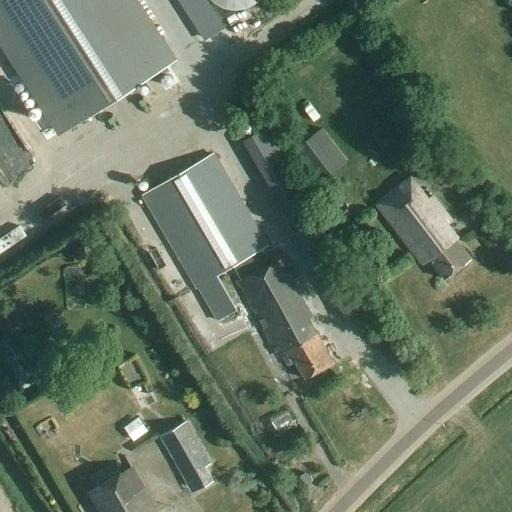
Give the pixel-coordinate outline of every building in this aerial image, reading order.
[(172,62),(131,0),(0,0),(0,43),(59,135),(172,62)] [(208,0),(210,2),(212,4),(214,6),(217,7),(220,9),(223,10),(226,11),(229,12),(232,12),(235,12),(238,12),(241,12),(244,11),(247,10),(250,9),(252,7),(255,6),(257,4),(260,2),(261,0),(208,0)] [(195,109),(161,130),(169,144),(204,124),(195,109)] [(0,150),(7,159),(19,149),(0,123),(0,150)] [(245,141),(349,319),(367,308),(263,130),(245,141)] [(319,183),(337,170),(312,137),(311,137),(306,131),(296,138),(302,145),(294,151),(319,183)] [(211,155),(143,195),(218,322),(236,312),(216,278),(233,268),(240,281),(239,282),(278,357),(281,356),(283,359),(288,356),(292,364),(295,362),(305,380),(333,366),(309,320),(314,317),(283,259),(266,268),(258,253),(266,249),(211,155)] [(427,202),(410,180),(376,205),(422,266),(429,260),(444,280),(470,261),(455,241),(457,239),(444,222),(449,219),(433,198),(427,202)] [(123,429),(133,443),(148,432),(138,418),(123,429)] [(185,423),(160,437),(184,480),(189,477),(196,491),(212,482),(204,468),(209,466),(185,423)] [(156,511),(130,468),(89,493),(100,511),(156,511)]
